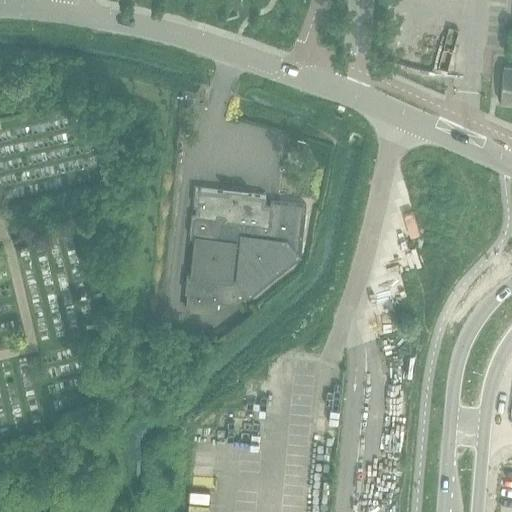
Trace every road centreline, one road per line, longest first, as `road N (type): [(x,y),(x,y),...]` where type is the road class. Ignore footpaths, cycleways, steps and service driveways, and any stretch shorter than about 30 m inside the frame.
road 1 (residential): [(511,161),(351,92),(79,12)]
road 2 (tertiary): [(511,284),(462,342),(441,511)]
road 3 (tertiary): [(475,511),(483,406),(511,336)]
